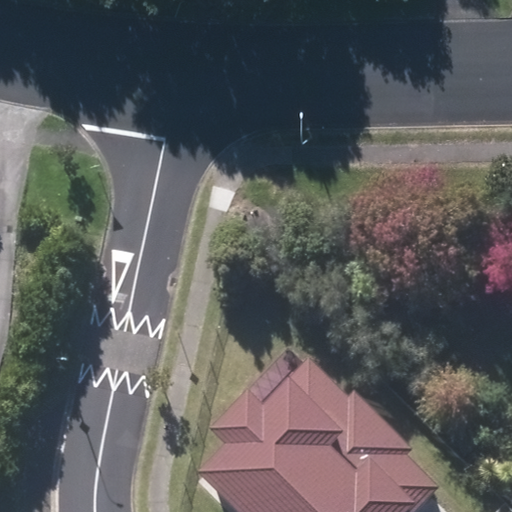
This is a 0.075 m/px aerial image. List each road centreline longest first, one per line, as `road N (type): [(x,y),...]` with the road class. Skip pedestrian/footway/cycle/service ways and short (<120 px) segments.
road 1 (residential): [(172,74),(98,472),(101,511)]
road 2 (residential): [(172,74),(511,65)]
road 3 (residential): [(0,37),(172,74)]
